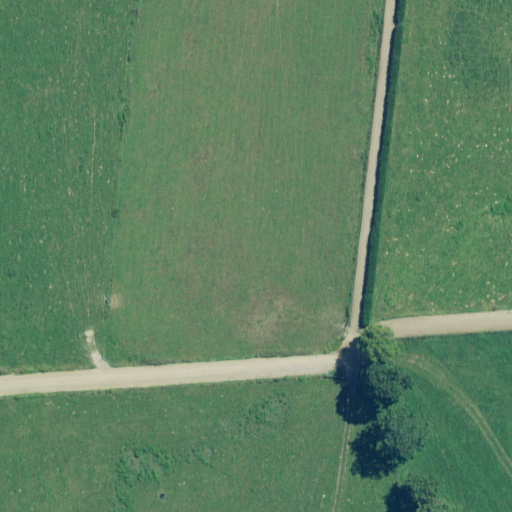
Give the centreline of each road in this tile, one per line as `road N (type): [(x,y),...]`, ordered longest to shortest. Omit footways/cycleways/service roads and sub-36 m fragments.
road 1 (track): [(334,340),(0,380)]
road 2 (track): [(511,288),(365,297),(334,340)]
road 3 (track): [(334,340),(389,511)]
